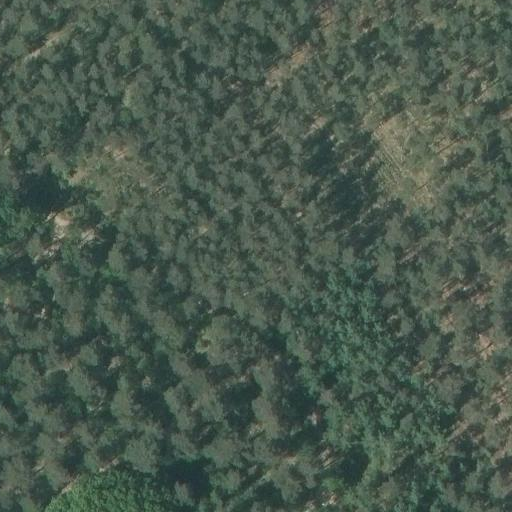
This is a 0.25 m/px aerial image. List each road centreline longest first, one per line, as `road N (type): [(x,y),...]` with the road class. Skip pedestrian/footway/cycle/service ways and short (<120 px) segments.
road 1 (track): [(238,0),(11,196)]
road 2 (track): [(0,476),(13,491),(130,501)]
